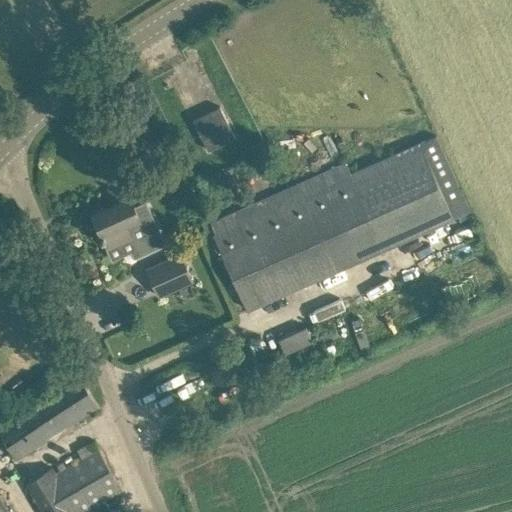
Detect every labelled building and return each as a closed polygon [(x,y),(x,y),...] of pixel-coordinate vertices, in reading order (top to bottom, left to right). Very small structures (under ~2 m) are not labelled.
[(388,31),(451,0),(385,0),(375,5),(388,31)] [(235,136),(220,105),(193,118),(208,149),(235,136)] [(345,162),(278,192),(283,203),(215,234),(248,307),(469,206),(436,134),(350,173),(345,162)] [(129,196),(93,212),(102,234),(100,235),(102,239),(103,238),(107,247),(131,236),(134,242),(139,240),(144,251),(164,242),(145,200),(134,205),(129,196)] [(193,279),(181,252),(146,268),(158,295),(193,279)] [(278,338),(284,352),(312,340),(306,326),(278,338)] [(0,423),(0,430),(16,456),(98,405),(79,374),(0,423)] [(26,481),(44,511),(79,511),(121,488),(97,447),(55,472),(52,466),(26,481)] [(0,511),(12,511),(0,495),(0,511)]
